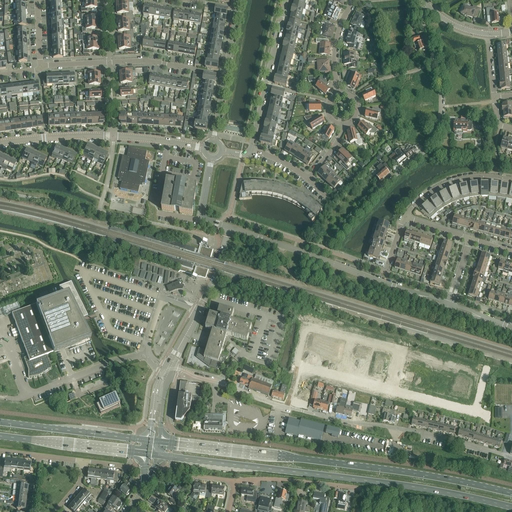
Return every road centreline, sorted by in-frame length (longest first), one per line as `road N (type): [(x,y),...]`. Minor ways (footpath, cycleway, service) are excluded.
road 1 (primary): [(157,455),(511,507)]
road 2 (primary): [(511,493),(159,441)]
road 3 (unclassified): [(511,458),(336,420),(172,371)]
road 4 (tertiary): [(448,305),(229,228)]
road 5 (residential): [(378,190),(434,138),(441,107),(435,61)]
road 6 (residential): [(250,150),(285,0)]
road 7 (primary): [(147,440),(0,421)]
road 8 (residential): [(360,489),(233,481)]
road 9 (primary): [(0,436),(125,451)]
road 10 (residential): [(404,217),(451,181),(511,179)]
